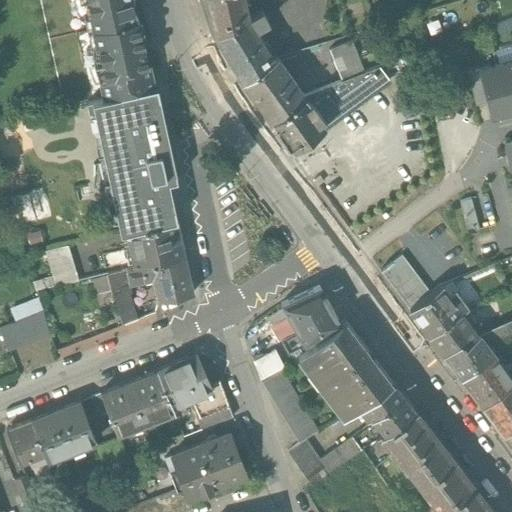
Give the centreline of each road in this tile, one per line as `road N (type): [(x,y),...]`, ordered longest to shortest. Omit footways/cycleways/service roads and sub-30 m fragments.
road 1 (residential): [(511,486),(325,241)]
road 2 (residential): [(0,399),(223,314)]
road 3 (residential): [(223,314),(195,150),(225,114)]
road 4 (residential): [(280,489),(223,314)]
road 5 (residential): [(325,241),(225,114)]
road 6 (residential): [(223,314),(325,241)]
road 7 (residential): [(225,114),(173,0)]
